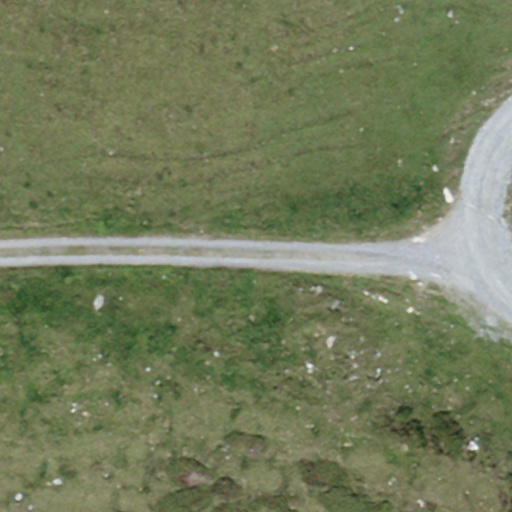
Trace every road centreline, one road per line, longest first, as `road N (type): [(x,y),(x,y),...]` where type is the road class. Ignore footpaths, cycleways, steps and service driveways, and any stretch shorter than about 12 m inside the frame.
road 1 (track): [(0,255),(59,249),(479,269)]
road 2 (track): [(511,116),(470,175),(466,228),(479,269),(511,294)]
